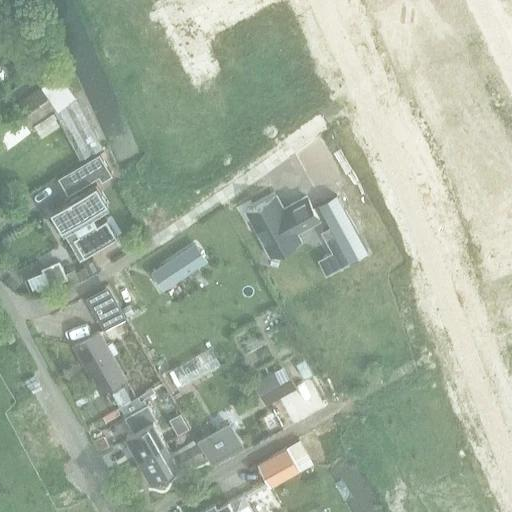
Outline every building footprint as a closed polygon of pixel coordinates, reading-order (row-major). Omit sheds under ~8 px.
[(0,0),(0,8),(10,0),(0,0)] [(360,0),(367,15),(369,15),(368,14),(404,0),(360,0)] [(404,0),(368,14),(369,15),(375,30),(414,15),(413,14),(407,0),(404,0)] [(414,15),(375,30),(381,46),(382,47),(425,31),(425,32),(429,30),(422,11),(413,14),(414,15)] [(465,11),(451,16),(454,23),(468,18),(465,11)] [(451,16),(438,21),(441,29),(454,23),(451,16)] [(475,30),(461,36),(464,43),(478,38),(475,30)] [(381,46),(379,47),(387,65),(388,65),(388,64),(431,47),(425,32),(425,31),(382,47),(381,46)] [(431,47),(388,64),(388,65),(395,82),(409,77),(413,88),(442,76),(431,47)] [(428,103),(415,110),(424,129),(425,130),(462,112),(453,93),(457,91),(451,78),(423,93),(428,103)] [(501,84),(488,90),(491,97),(504,91),(501,84)] [(41,85),(12,106),(21,119),(27,126),(56,105),(41,85)] [(504,91),(491,97),(495,104),(508,98),(504,91)] [(77,98),(54,110),(79,159),(102,147),(77,98)] [(9,107),(0,113),(0,134),(19,121),(9,107)] [(424,129),(423,130),(434,151),(448,144),(453,155),(482,141),(476,128),(472,130),(462,112),(425,130),(424,129)] [(99,152),(58,176),(67,193),(98,175),(101,179),(112,173),(99,152)] [(96,182),(51,209),(61,227),(71,222),(78,234),(73,236),(84,255),(116,237),(106,218),(97,223),(92,214),(89,210),(106,200),(96,182)] [(472,205),(457,210),(465,232),(466,232),(466,231),(510,216),(509,215),(498,183),(468,193),(472,205)] [(336,193),(317,202),(330,226),(341,246),(349,261),(368,250),(336,193)] [(319,218),(306,195),(290,204),(291,206),(284,210),(276,194),(247,210),(249,214),(246,219),(251,227),(256,227),(271,254),(300,238),(295,230),(319,218)] [(510,216),(466,231),(466,232),(473,251),(511,237),(511,213),(509,215),(510,216)] [(511,237),(473,251),(480,271),(480,272),(511,260),(511,237)] [(195,243),(153,271),(163,287),(192,268),(205,260),(195,243)] [(332,251),(318,259),(326,274),(349,261),(341,246),(332,251)] [(92,260),(84,264),(85,266),(89,273),(97,268),(92,260)] [(480,271),(478,271),(486,294),(488,293),(487,292),(511,283),(511,260),(480,272),(480,271)] [(61,262),(42,270),(42,271),(49,286),(68,277),(65,271),(61,262)] [(85,266),(76,271),(80,278),(89,273),(85,266)] [(74,267),(65,271),(68,277),(70,282),(80,278),(76,271),(74,267)] [(511,283),(487,292),(488,293),(494,313),(511,306),(511,283)] [(108,284),(86,296),(104,328),(126,316),(108,284)] [(129,302),(122,306),(126,315),(133,311),(129,302)] [(511,306),(494,313),(502,334),(511,330),(511,306)] [(100,387),(124,374),(99,329),(75,342),(100,387)] [(211,346),(168,369),(177,386),(220,363),(211,346)] [(274,370),(259,378),(271,401),(286,393),(274,370)] [(118,388),(112,391),(119,405),(121,404),(131,398),(124,385),(118,388)] [(152,387),(138,395),(140,399),(143,397),(154,391),(152,387)] [(131,398),(121,404),(126,413),(124,414),(133,429),(126,433),(137,451),(163,436),(153,419),(156,418),(147,402),(143,404),(140,399),(138,395),(131,398)] [(108,423),(116,418),(112,412),(104,417),(108,423)] [(163,436),(137,451),(152,478),(179,463),(181,466),(203,454),(201,450),(204,448),(210,460),(241,443),(229,421),(198,438),(199,440),(196,441),(177,452),(173,454),(163,436)] [(103,434),(93,440),(99,451),(109,445),(103,434)] [(258,461),(271,485),(313,461),(300,437),(287,445),(258,461)] [(253,511),(242,492),(239,494),(217,506),(215,502),(197,511),(253,511)]
